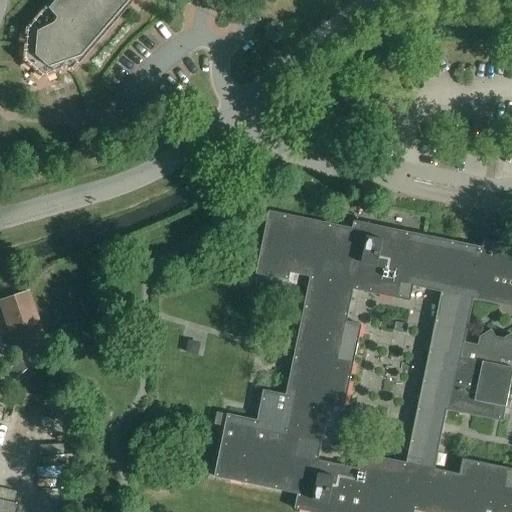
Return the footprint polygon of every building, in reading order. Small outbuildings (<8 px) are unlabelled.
[(51,0),(26,29),(24,62),(44,79),(65,71),(72,74),(136,0),(51,0)] [(511,511),(511,246),(485,241),(483,248),(355,222),(353,229),(270,212),(257,275),(289,281),(291,273),(311,277),(287,396),(264,391),(258,421),(228,415),(215,478),(299,495),(296,510),(304,511),(414,511),(415,511),(420,511),(511,511)] [(11,329),(19,353),(46,344),(29,293),(6,301),(15,328),(11,329)] [(188,342),(186,354),(198,356),(201,344),(188,342)] [(0,511),(15,511),(17,505),(0,500),(0,511)]
